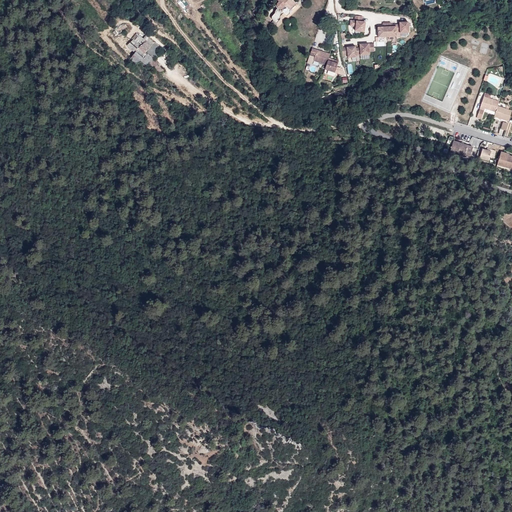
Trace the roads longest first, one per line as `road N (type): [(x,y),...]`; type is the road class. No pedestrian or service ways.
road 1 (residential): [(167,71),(244,121),(369,127)]
road 2 (residential): [(369,127),(511,191)]
road 3 (residential): [(511,144),(409,115),(384,116),(369,127)]
